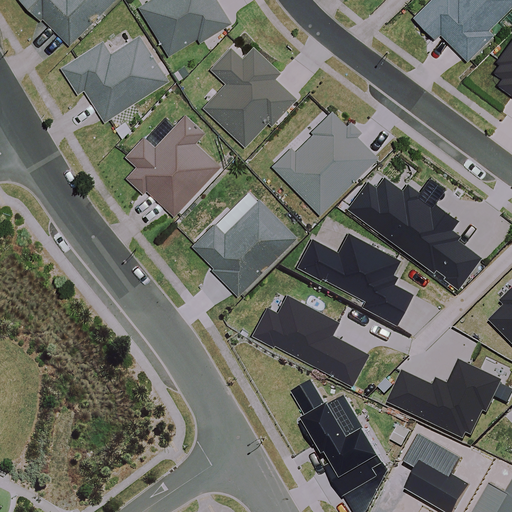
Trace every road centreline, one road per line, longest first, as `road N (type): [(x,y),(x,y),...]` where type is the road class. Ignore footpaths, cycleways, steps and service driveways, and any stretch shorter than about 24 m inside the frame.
road 1 (residential): [(26,135),(210,398),(233,449)]
road 2 (residential): [(292,0),(511,174)]
